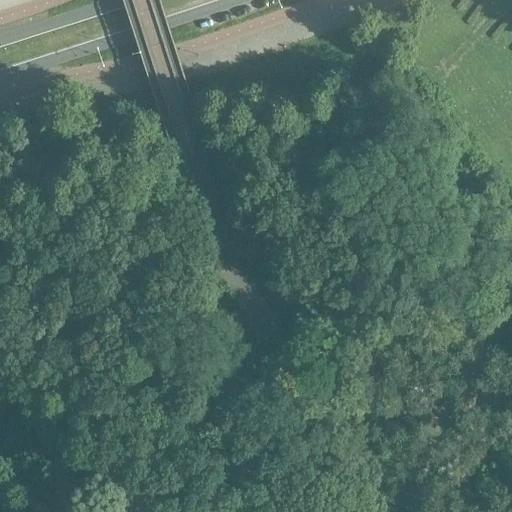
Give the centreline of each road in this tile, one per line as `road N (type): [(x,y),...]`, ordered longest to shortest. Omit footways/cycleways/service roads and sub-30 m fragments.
road 1 (secondary): [(0,75),(234,0)]
road 2 (secondary): [(123,0),(0,39)]
